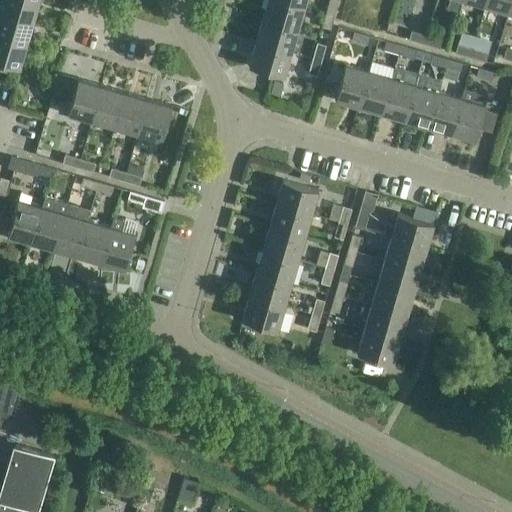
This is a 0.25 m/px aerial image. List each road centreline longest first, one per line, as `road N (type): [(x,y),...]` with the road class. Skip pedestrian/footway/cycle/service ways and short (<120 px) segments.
road 1 (tertiary): [(471,511),(168,350)]
road 2 (residential): [(240,121),(511,199)]
road 3 (residential): [(168,350),(240,121)]
road 4 (tertiary): [(168,350),(0,307)]
